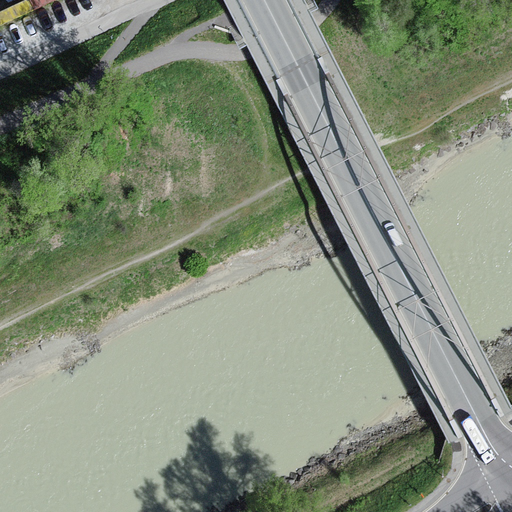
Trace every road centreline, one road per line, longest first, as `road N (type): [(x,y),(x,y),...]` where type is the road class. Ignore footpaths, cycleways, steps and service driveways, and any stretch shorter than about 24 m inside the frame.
road 1 (tertiary): [(511,465),(495,451),(264,0)]
road 2 (unclassified): [(154,0),(0,69)]
